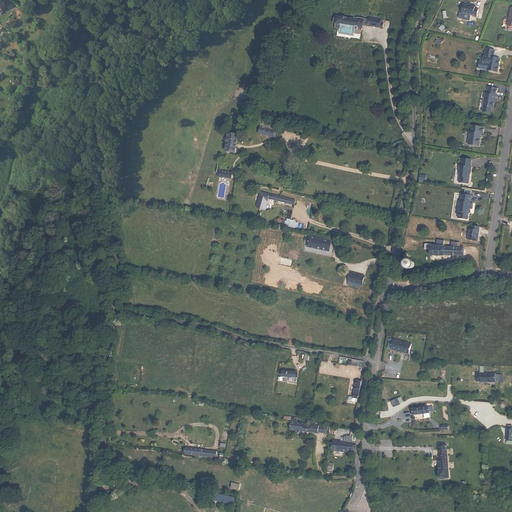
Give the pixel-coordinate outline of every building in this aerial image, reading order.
[(464,4),(462,13),(473,15),(473,16),(477,17),(479,9),(475,8),(476,5),(470,4),(470,5),(468,5),(464,4)] [(338,24),(338,28),(342,29),(342,34),(356,36),(356,33),(357,29),(363,30),(364,30),(365,27),(362,26),(362,25),(365,25),(367,25),(367,24),(371,25),(371,20),(368,19),(368,18),(360,17),(359,20),(353,19),(351,19),(349,18),(349,17),(344,17),(341,17),(341,18),(339,18),(337,18),(336,23),(338,24)] [(371,26),(382,28),(383,22),(383,21),(372,19),(371,20),(371,25),(371,26)] [(495,50),(487,48),(484,61),(488,62),(487,68),(488,69),(498,71),(500,58),(494,57),(495,50)] [(496,100),(497,100),(498,95),(497,95),(498,88),(489,87),(488,94),(486,93),(483,111),(491,113),(492,107),(494,107),(495,102),(495,100),(496,100)] [(470,131),(469,144),(480,146),(481,137),(481,133),(482,133),(483,134),(484,127),(477,126),(473,125),(472,132),(470,131)] [(273,131),(261,128),(260,128),(259,134),(272,137),(273,131)] [(237,153),(240,134),(230,132),(227,151),(237,153)] [(461,172),(460,182),(469,184),(471,173),(472,167),(471,167),(472,160),(463,158),(462,166),(460,166),(459,171),(461,172)] [(220,170),(219,176),(232,179),(233,173),(220,170)] [(296,200),(261,192),(258,206),(261,207),(261,209),(266,210),(268,203),(269,203),(270,199),(295,205),(296,200)] [(459,218),(468,219),(470,209),(472,209),(473,203),(471,203),(472,196),(462,194),(461,201),(460,201),(459,207),(456,208),(458,212),(460,213),(459,218)] [(291,220),(289,227),(298,229),(299,223),(296,222),(297,220),(294,219),(294,221),(291,220)] [(481,227),(473,226),(473,229),(470,229),(468,240),(478,241),(481,227)] [(331,242),(325,241),(321,240),(322,238),(310,235),(307,245),(317,248),(318,246),(325,248),(325,249),(328,251),(331,242)] [(452,247),(451,255),(464,256),(465,248),(452,247)] [(414,268),(415,266),(414,264),(413,263),(411,262),(410,262),(408,263),(407,264),(406,265),(406,266),(407,268),(408,270),(410,270),(411,270),(413,270),(414,269),(414,268)] [(361,291),(363,282),(349,279),(347,288),(361,291)] [(412,343),(394,339),(391,350),(396,351),(396,350),(410,353),(412,343)] [(495,375),(495,374),(477,373),(477,377),(477,380),(477,382),(495,382),(495,381),(495,375)] [(361,388),(362,381),(355,380),(353,397),(357,398),(359,398),(361,388)] [(418,409),(412,410),(413,416),(430,413),(429,408),(424,408),(424,405),(418,406),(418,409)] [(297,423),(297,421),(291,420),(290,430),(310,432),(311,427),(306,427),(306,424),(297,423)] [(311,427),(310,432),(318,433),(318,432),(319,426),(311,425),(311,427)] [(353,443),(334,441),(333,450),(352,452),(353,443)] [(447,477),(448,477),(447,450),(446,449),(446,445),(446,444),(439,445),(440,460),(439,460),(440,478),(443,477),(447,477)]
